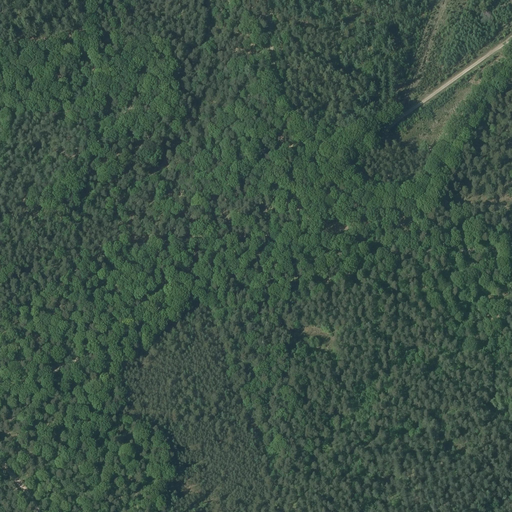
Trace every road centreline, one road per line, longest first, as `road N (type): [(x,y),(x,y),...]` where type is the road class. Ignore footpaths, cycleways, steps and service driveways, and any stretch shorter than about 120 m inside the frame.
road 1 (track): [(0,399),(209,287),(247,256)]
road 2 (track): [(247,256),(511,251)]
road 3 (track): [(511,36),(329,165)]
road 4 (track): [(269,0),(281,101),(329,165)]
road 5 (track): [(511,58),(424,204)]
road 6 (track): [(208,0),(208,38),(200,50),(90,44)]
road 7 (track): [(0,53),(90,44),(86,0)]
road 8 (track): [(247,256),(269,219),(329,165)]
road 9 (track): [(445,0),(402,115)]
